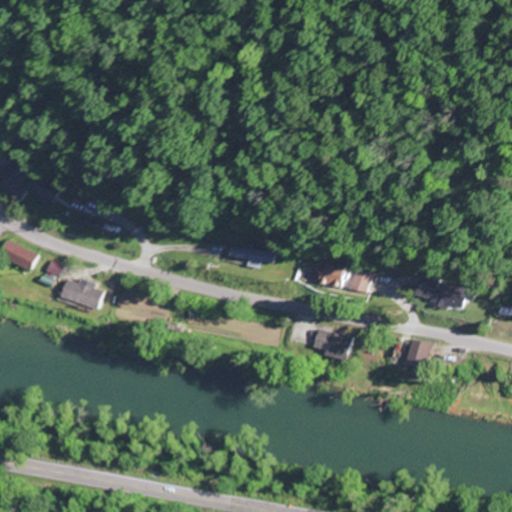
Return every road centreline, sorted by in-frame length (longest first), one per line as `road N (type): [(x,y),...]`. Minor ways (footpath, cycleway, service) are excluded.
road 1 (residential): [(511,350),(194,287),(58,247),(0,215)]
road 2 (primary): [(275,511),(0,462)]
